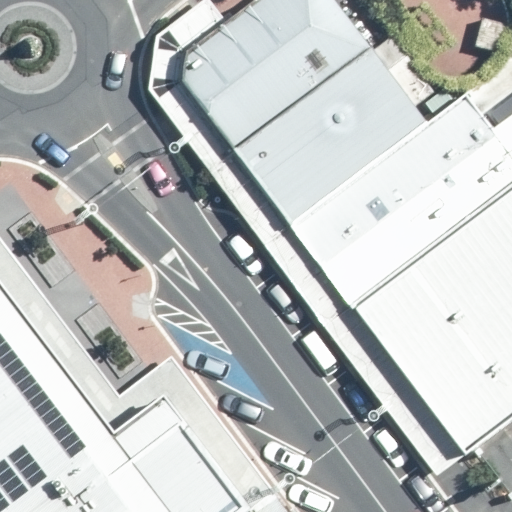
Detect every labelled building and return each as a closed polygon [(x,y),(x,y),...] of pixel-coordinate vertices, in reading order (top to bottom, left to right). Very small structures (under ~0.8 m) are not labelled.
[(333,26),(314,0),(216,0),(164,35),(153,88),(192,125),(333,26)] [(192,125),(254,211),(394,105),(333,26),(192,125)] [(254,211),(313,285),(489,147),(454,106),(432,76),(394,105),(254,211)] [(433,437),(511,378),(511,132),(489,147),(313,285),(433,437)] [(85,423),(0,309),(0,511),(206,511),(213,507),(127,392),(85,423)]
